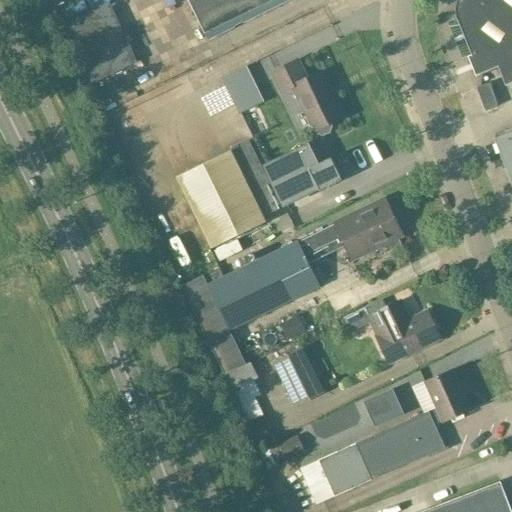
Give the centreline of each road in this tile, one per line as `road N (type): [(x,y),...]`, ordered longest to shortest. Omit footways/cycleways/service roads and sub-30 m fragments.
road 1 (secondary): [(180,511),(107,324),(0,103)]
road 2 (residential): [(511,327),(409,55),(405,0)]
